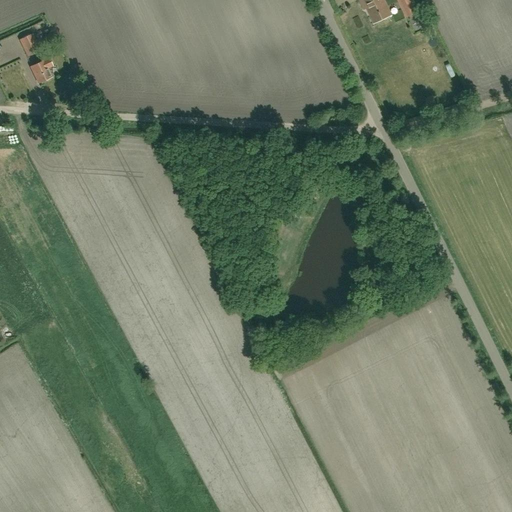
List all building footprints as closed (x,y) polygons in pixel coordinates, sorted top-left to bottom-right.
[(362,0),(374,23),(392,15),(384,0),(362,0)] [(400,0),(408,17),(413,15),(425,9),(421,0),(400,0)] [(358,6),(347,11),(351,19),(362,14),(358,6)] [(29,56),(40,51),(32,34),(21,39),(29,56)] [(48,68),(53,66),(49,58),(31,67),(39,83),(52,77),(48,68)]
